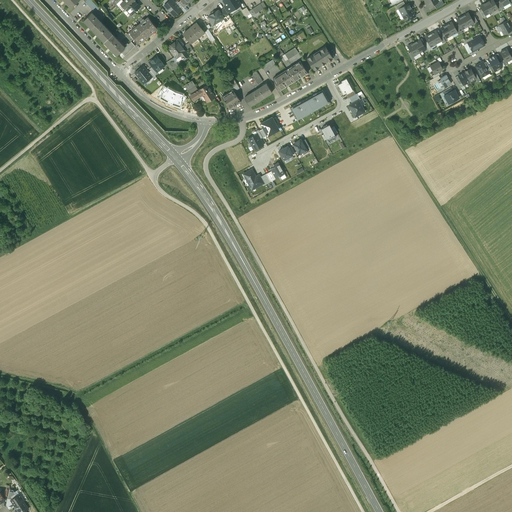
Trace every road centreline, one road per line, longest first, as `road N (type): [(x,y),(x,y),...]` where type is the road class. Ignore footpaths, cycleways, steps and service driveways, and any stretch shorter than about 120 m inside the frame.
road 1 (track): [(242,118),(239,138),(210,152),(208,175),(399,511)]
road 2 (secondary): [(176,158),(223,225),(379,511)]
road 3 (track): [(361,511),(201,216),(166,195),(150,173)]
road 4 (track): [(346,65),(511,321)]
road 5 (secondary): [(28,0),(176,158)]
road 6 (unclassified): [(150,173),(91,99),(0,171)]
road 7 (track): [(75,395),(246,301)]
road 8 (track): [(150,173),(0,255)]
road 9 (track): [(11,0),(95,87),(91,99)]
road 10 (track): [(136,511),(75,395)]
road 11 (residential): [(325,78),(247,118),(205,121)]
